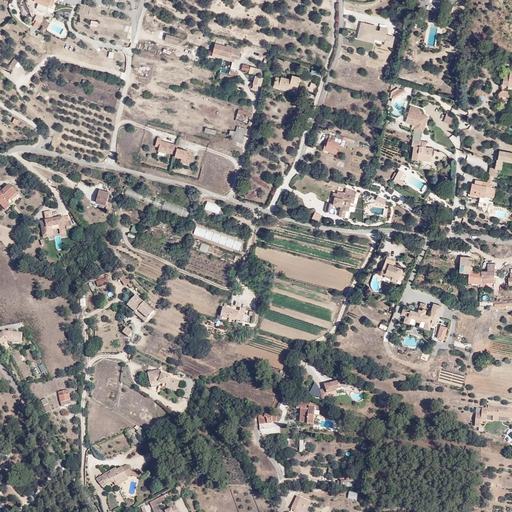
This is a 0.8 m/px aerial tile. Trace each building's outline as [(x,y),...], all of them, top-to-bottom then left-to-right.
[(32,0),(32,2),(39,5),(38,8),(48,12),(51,6),(53,7),(56,2),(53,0),(52,0),(32,0)] [(362,24),(360,33),(370,36),(370,34),(377,36),(377,37),(376,41),(386,43),(394,45),(397,35),(389,33),(390,27),(382,25),(382,29),(377,28),(378,26),(374,25),(374,23),(368,22),(367,25),(362,24)] [(167,37),(165,43),(177,47),(179,41),(167,37)] [(215,46),(212,58),(235,63),(236,59),(240,60),(242,48),(238,47),(238,49),(226,46),(226,48),(215,46)] [(11,66),(15,69),(20,62),(16,59),(11,66)] [(250,74),(259,76),(261,70),(251,68),(250,74)] [(292,87),(300,90),(301,86),(303,77),(295,74),(294,78),(284,76),(284,78),(278,76),(276,88),(282,89),(282,87),(291,90),(292,87)] [(256,78),(254,86),(261,87),(263,79),(256,78)] [(393,99),(394,100),(406,93),(405,92),(401,90),(394,94),(393,99)] [(253,114),(240,110),(237,121),(249,125),(253,114)] [(415,131),(416,132),(423,134),(429,118),(421,116),(412,113),(410,112),(407,121),(417,124),(416,128),(415,131)] [(455,120),(447,117),(445,124),(452,126),(455,120)] [(234,133),(233,136),(230,136),(229,135),(227,140),(227,141),(244,146),(248,131),(238,128),(236,134),(234,133)] [(416,132),(415,142),(422,143),(423,134),(416,132)] [(340,154),(344,143),(339,141),(340,137),(333,134),(331,142),(330,144),(328,144),(326,149),(327,149),(327,152),(332,154),(333,151),(340,154)] [(176,155),(176,157),(183,158),(187,159),(186,163),(190,164),(192,155),(188,154),(189,151),(178,149),(178,146),(161,142),(162,139),(158,138),(156,147),(160,148),(159,152),(167,154),(167,153),(176,155)] [(435,150),(428,149),(416,148),(414,161),(423,163),(424,158),(433,159),(435,150)] [(496,167),(502,168),(504,161),(511,162),(511,153),(500,152),(498,161),(497,161),(496,167)] [(496,169),(491,168),(489,180),(493,181),(494,177),(497,177),(498,170),(496,169)] [(405,175),(401,172),(398,178),(396,183),(404,188),(406,184),(402,181),(405,175)] [(162,186),(152,182),(149,191),(158,195),(162,186)] [(491,184),(483,182),(482,186),(470,184),(468,196),(481,199),(482,196),(495,199),(497,189),(490,188),(491,184)] [(0,194),(0,203),(4,208),(4,207),(9,204),(20,195),(11,185),(0,194)] [(219,218),(223,208),(162,186),(158,195),(219,218)] [(124,188),(122,195),(150,203),(152,196),(124,188)] [(100,193),(97,204),(107,206),(108,201),(113,203),(114,199),(110,198),(110,194),(100,191),(101,190),(97,189),(97,192),(100,193)] [(329,205),(327,213),(334,215),(336,207),(343,208),(341,219),(346,220),(347,213),(350,213),(353,204),(355,205),(356,199),(336,193),(333,206),(329,205)] [(78,204),(72,199),(68,203),(75,208),(78,204)] [(311,218),(318,221),(321,215),(314,211),(311,218)] [(45,214),(46,222),(53,220),(51,213),(45,214)] [(43,238),(49,237),(47,229),(59,226),(60,230),(60,231),(65,230),(65,228),(69,227),(68,218),(63,219),(59,219),(53,220),(46,222),(40,223),(43,238)] [(133,224),(130,231),(137,233),(140,227),(133,224)] [(47,229),(49,237),(53,237),(52,231),(60,230),(59,226),(47,229)] [(225,258),(235,261),(236,255),(223,252),(222,256),(226,257),(225,258)] [(397,282),(400,283),(405,268),(397,265),(398,262),(389,258),(384,273),(388,275),(387,278),(393,280),(394,277),(399,279),(397,282)] [(482,285),(483,273),(472,273),(472,259),(461,259),(461,275),(470,275),(470,285),(477,285),(482,285)] [(488,273),(483,273),(482,285),(486,286),(486,283),(496,284),(496,266),(488,266),(488,273)] [(266,282),(270,283),(272,276),(262,274),(262,277),(250,273),(248,279),(260,282),(260,283),(266,284),(266,282)] [(127,285),(130,288),(133,286),(127,278),(121,282),(125,287),(127,285)] [(96,283),(98,287),(109,283),(107,279),(96,283)] [(127,307),(135,314),(138,311),(144,303),(136,296),(127,307)] [(138,311),(139,312),(146,305),(144,303),(138,311)] [(148,320),(155,312),(146,305),(139,312),(148,320)] [(432,326),(437,328),(442,309),(434,307),(431,318),(426,317),(427,313),(426,313),(423,312),(423,314),(419,313),(419,315),(404,311),(402,317),(406,318),(405,322),(411,323),(412,321),(416,322),(424,325),(425,324),(427,324),(426,328),(431,329),(432,326)] [(222,316),(244,322),(247,310),(241,309),(241,312),(225,308),(222,316)] [(148,320),(139,312),(137,315),(146,323),(148,320)] [(134,333),(128,328),(123,334),(129,339),(134,333)] [(448,331),(441,329),(437,342),(438,342),(444,344),(445,344),(448,331)] [(13,335),(9,334),(4,334),(0,336),(0,346),(1,347),(6,343),(22,345),(23,336),(13,335)] [(43,364),(38,366),(42,373),(47,371),(43,364)] [(158,373),(149,375),(150,384),(151,387),(149,387),(150,390),(160,388),(160,385),(160,384),(164,386),(168,387),(168,389),(172,390),(173,387),(175,388),(176,385),(180,386),(181,384),(170,380),(171,378),(163,376),(159,377),(158,373)] [(320,389),(322,398),(326,397),(325,393),(343,388),(341,379),(323,384),(324,388),(320,389)] [(168,387),(164,386),(163,390),(177,394),(180,386),(176,385),(175,388),(173,387),(172,390),(168,389),(168,387)] [(58,393),(61,407),(72,405),(71,401),(74,401),(73,394),(69,394),(69,391),(58,393)] [(288,395),(285,403),(293,406),(296,398),(288,395)] [(497,414),(498,406),(495,406),(495,404),(490,404),(490,406),(487,406),(486,408),(483,408),(482,412),(478,412),(477,425),(481,426),(482,421),(488,421),(488,415),(494,416),(494,413),(497,414)] [(312,420),(319,421),(320,410),(315,410),(315,407),(302,405),(301,411),(305,411),(304,423),(312,424),(312,420)] [(511,407),(498,406),(497,414),(500,414),(500,416),(511,417),(511,407)] [(265,416),(265,419),(267,419),(267,425),(271,425),(271,423),(274,423),(274,416),(265,416)] [(138,435),(146,443),(151,438),(140,428),(136,431),(139,434),(138,435)] [(107,478),(108,481),(109,480),(111,479),(113,483),(124,478),(124,476),(127,475),(128,472),(124,464),(113,469),(112,467),(97,475),(97,474),(92,477),(96,484),(107,478)] [(96,484),(98,487),(108,481),(107,478),(96,484)] [(298,498),(293,511),(294,511),(308,511),(311,504),(298,498)] [(178,511),(177,508),(176,509),(173,504),(172,505),(170,501),(165,504),(167,508),(163,510),(162,508),(158,510),(155,504),(149,506),(151,511),(178,511)]
